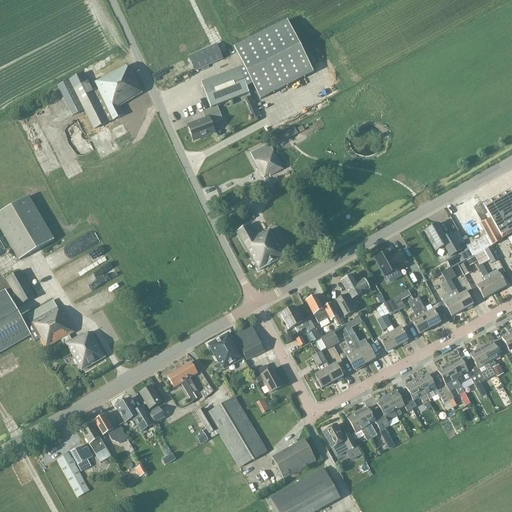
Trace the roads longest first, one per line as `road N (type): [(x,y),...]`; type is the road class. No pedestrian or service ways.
road 1 (residential): [(254,305),(312,407),(511,304)]
road 2 (unclassified): [(254,305),(113,0)]
road 3 (tertiary): [(254,305),(511,163)]
road 4 (tertiary): [(0,452),(254,305)]
